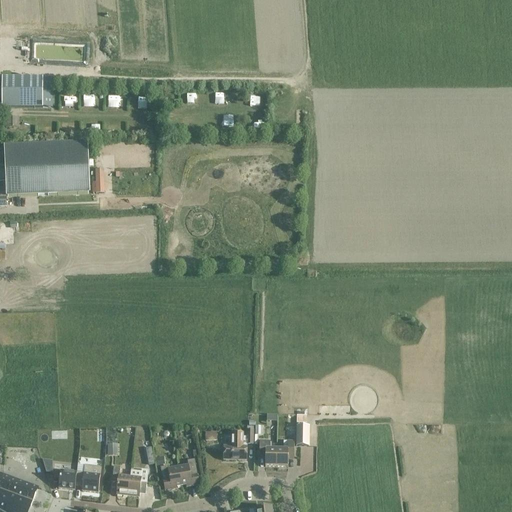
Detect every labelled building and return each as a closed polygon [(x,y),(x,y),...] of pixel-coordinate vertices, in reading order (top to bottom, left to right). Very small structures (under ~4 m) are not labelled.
[(2,78),(1,108),(42,108),(42,78),(2,78)] [(18,128),(18,118),(5,118),(5,128),(18,128)] [(7,197),(88,194),(86,144),(5,147),(7,197)] [(103,170),(95,170),(95,184),(103,184),(103,170)] [(308,447),(309,426),(296,426),(296,447),(308,447)] [(232,447),(224,446),(223,461),(246,461),(246,447),(241,447),(242,435),(232,435),(232,447)] [(265,467),(276,467),(276,450),(270,449),(270,441),(259,441),(259,457),(265,457),(265,467)] [(294,442),(288,441),(283,441),(283,450),(276,450),(276,467),(287,467),(287,458),(293,458),(294,442)] [(107,445),(108,455),(117,455),(117,445),(107,445)] [(145,449),(148,465),(154,464),(151,448),(145,449)] [(164,458),(156,459),(157,466),(165,465),(164,458)] [(177,467),(181,486),(190,484),(191,486),(199,485),(194,460),(186,461),(187,465),(177,467)] [(181,486),(177,467),(167,469),(166,466),(160,467),(164,491),(171,490),(171,487),(181,486)] [(116,496),(127,497),(129,477),(119,476),(119,468),(113,467),(112,480),(117,480),(116,496)] [(129,477),(127,497),(138,498),(140,483),(146,484),(147,471),(141,470),(141,472),(130,471),(129,477)] [(60,471),(58,489),(74,491),(76,473),(60,471)] [(20,511),(24,504),(30,507),(37,488),(0,473),(0,511),(20,511)] [(73,475),(72,488),(80,488),(79,492),(94,494),(96,478),(73,475)]
